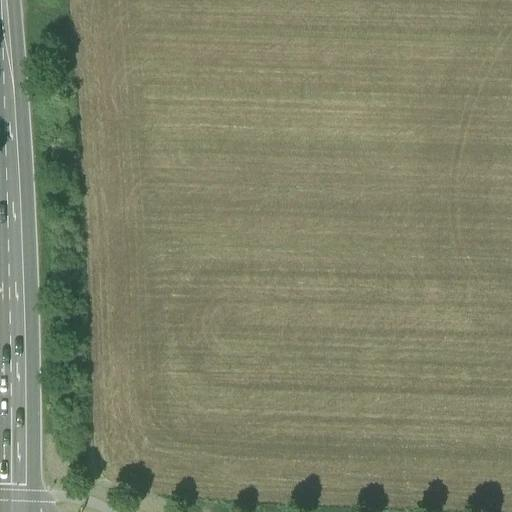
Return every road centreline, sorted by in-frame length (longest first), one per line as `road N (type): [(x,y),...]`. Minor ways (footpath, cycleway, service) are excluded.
road 1 (primary): [(18,373),(3,0)]
road 2 (primary): [(18,511),(18,373)]
